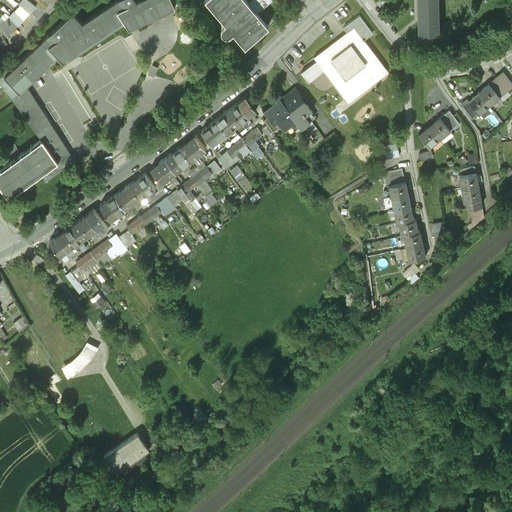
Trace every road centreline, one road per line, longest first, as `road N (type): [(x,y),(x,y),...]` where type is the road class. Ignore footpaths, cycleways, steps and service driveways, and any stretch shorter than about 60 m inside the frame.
road 1 (residential): [(316,17),(62,219),(0,239)]
road 2 (track): [(370,306),(363,246),(331,199),(407,150)]
road 3 (residential): [(402,54),(407,150),(428,232)]
road 4 (residential): [(484,181),(474,130),(433,69)]
